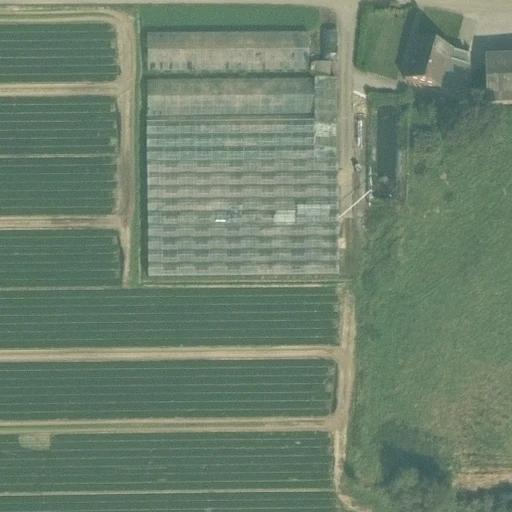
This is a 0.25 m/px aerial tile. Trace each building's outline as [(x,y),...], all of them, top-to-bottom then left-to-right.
[(145,37),(146,76),(307,74),(307,36),(145,37)] [(414,42),(402,83),(440,93),(448,64),(451,53),(414,42)] [(451,53),(448,64),(465,69),(468,58),(451,53)] [(511,58),(482,59),(484,108),(511,107),(511,58)] [(448,64),(440,93),(459,98),(467,70),(465,69),(448,64)] [(329,65),(312,65),(312,81),(329,80),(329,65)] [(145,82),(146,280),(337,279),(335,80),(329,80),(312,81),(145,82)]
